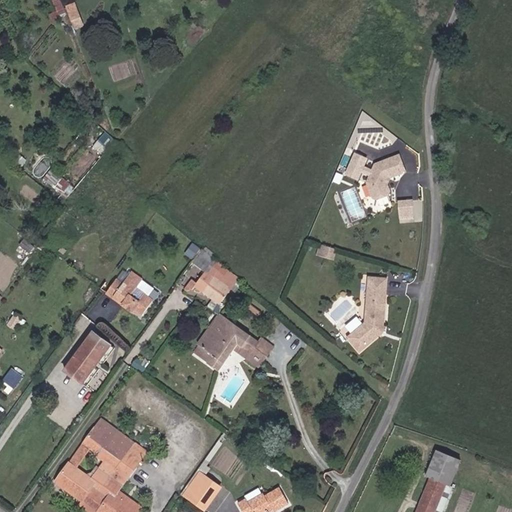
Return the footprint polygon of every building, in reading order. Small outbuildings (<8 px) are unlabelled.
[(53,0),(58,11),(51,13),(53,19),(67,14),(61,0),(53,0)] [(76,1),(66,4),(75,28),(85,25),(76,1)] [(107,131),(94,145),(104,153),(116,139),(107,131)] [(360,188),(369,167),(357,162),(348,183),(360,188)] [(408,181),(402,164),(380,173),(372,192),(377,206),(381,207),(392,203),(393,199),(391,192),(390,191),(388,190),(390,185),(393,186),(394,186),(408,181)] [(418,226),(420,217),(411,215),(409,224),(418,226)] [(195,259),(201,246),(193,241),(186,255),(195,259)] [(336,267),(338,259),(323,254),(321,262),(336,267)] [(137,294),(141,289),(127,277),(123,282),(137,294)] [(223,312),(237,293),(217,278),(212,284),(210,282),(201,293),(197,290),(191,297),(193,298),(198,292),(223,312)] [(154,311),(136,296),(137,294),(123,282),(107,301),(114,307),(117,304),(127,312),(124,315),(133,322),(135,319),(142,326),(154,311)] [(386,334),(389,288),(372,286),(369,330),(351,346),(363,361),(382,343),(381,342),(385,334),(386,334)] [(0,332),(0,350),(15,331),(7,324),(0,332)] [(223,379),(238,357),(262,374),(275,356),(265,349),(263,353),(223,324),(203,352),(205,354),(199,362),(223,379)] [(62,378),(82,392),(112,354),(92,339),(62,378)] [(82,392),(87,395),(116,358),(112,354),(82,392)] [(3,380),(15,388),(24,375),(12,367),(3,380)] [(124,511),(110,501),(141,461),(95,426),(46,490),(75,511),(124,511)] [(419,511),(437,511),(458,463),(439,456),(429,479),(432,481),(419,511)] [(197,496),(212,508),(223,493),(208,481),(197,496)] [(203,511),(208,511),(212,508),(197,496),(191,502),(203,511)] [(289,511),(282,498),(268,505),(266,502),(251,509),(250,507),(240,511),(289,511)]
